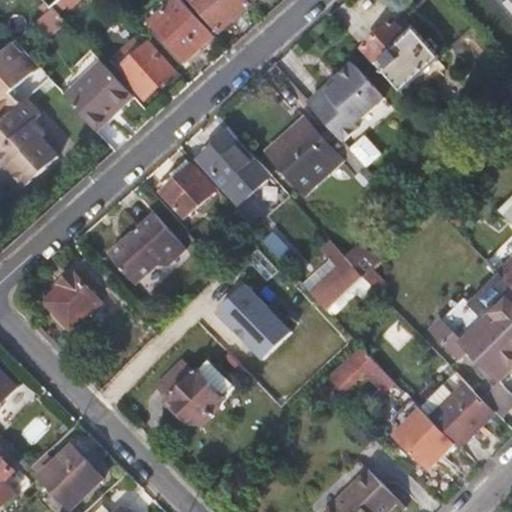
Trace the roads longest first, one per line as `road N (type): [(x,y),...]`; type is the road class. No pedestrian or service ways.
road 1 (residential): [(312,0),(0,281)]
road 2 (residential): [(0,313),(195,511)]
